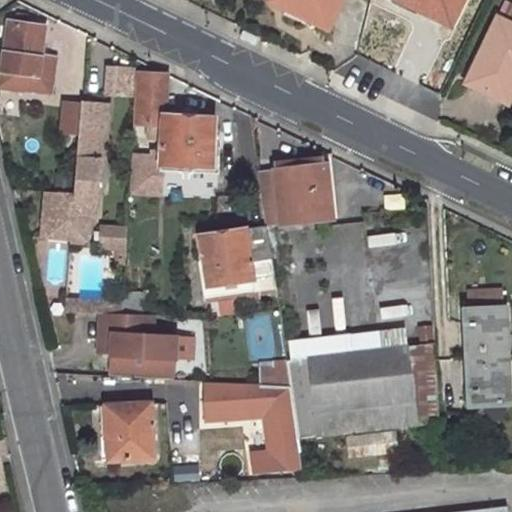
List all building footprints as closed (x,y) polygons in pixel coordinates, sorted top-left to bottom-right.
[(269,0),(326,29),(340,0),(269,0)] [(399,0),(412,6),(415,0),(423,0),(454,15),(462,0),(399,0)] [(511,3),(506,0),(502,9),(511,14),(511,3)] [(511,23),(498,17),(465,83),(506,102),(511,91),(511,23)] [(57,56),(42,54),(46,27),(25,24),(7,21),(0,70),(26,74),(24,89),(51,93),(57,56)] [(0,70),(0,73),(0,84),(24,89),(26,74),(0,70)] [(139,72),(136,123),(147,124),(146,139),(160,139),(159,165),(211,167),(214,117),(191,116),(165,114),(167,74),(139,72)] [(79,129),(81,102),(64,100),(62,127),(79,129)] [(74,201),(71,241),(89,243),(92,201),(94,201),(96,164),(99,164),(103,104),(93,103),(81,102),(79,129),(74,201)] [(267,225),(279,224),(331,218),(326,165),(299,167),(259,171),(267,225)] [(131,172),(129,193),(158,194),(159,174),(131,172)] [(240,229),(200,235),(204,260),(208,284),(201,285),(203,297),(276,286),(267,225),(240,229)] [(104,226),(103,246),(126,248),(127,227),(104,226)] [(204,260),(197,262),(201,285),(208,284),(204,260)] [(468,305),(502,300),(500,286),(466,290),(468,305)] [(123,301),(122,313),(143,314),(143,294),(123,293),(123,301)] [(66,309),(122,313),(123,301),(67,298),(66,309)] [(484,309),(472,309),(472,325),(464,326),(468,392),(475,391),(476,405),(510,403),(506,308),(484,309)] [(156,315),(101,312),(100,325),(115,325),(113,355),(112,378),(176,380),(178,337),(155,335),(156,315)] [(99,341),(98,354),(113,355),(115,325),(100,325),(99,341)] [(405,328),(378,331),(381,349),(407,345),(405,328)] [(381,349),(353,352),(360,432),(438,422),(434,343),(407,345),(381,349)] [(353,352),(286,359),(286,361),(290,385),(298,439),(360,432),(353,352)] [(271,370),(260,370),(259,384),(264,384),(290,385),(286,361),(272,361),(271,370)] [(302,467),(298,439),(290,385),(264,384),(267,410),(272,455),(256,457),(258,473),(302,467)] [(151,402),(105,405),(107,433),(109,460),(155,457),(151,402)] [(267,410),(251,411),(256,457),(272,455),(267,410)]
